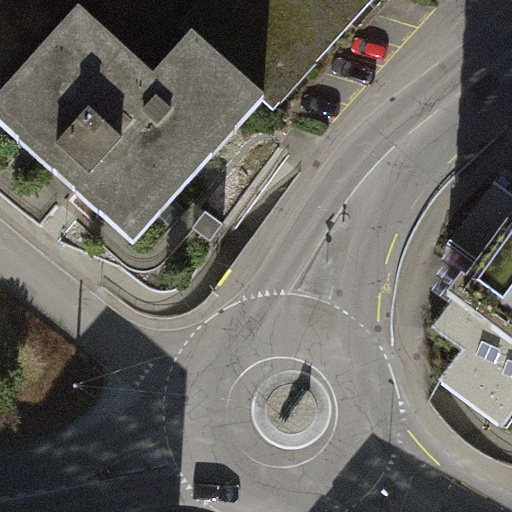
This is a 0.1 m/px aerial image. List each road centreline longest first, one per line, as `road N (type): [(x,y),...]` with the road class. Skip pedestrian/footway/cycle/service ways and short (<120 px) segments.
road 1 (tertiary): [(312,325),(348,211),(367,178),(511,51)]
road 2 (unclassified): [(203,381),(154,361),(0,243)]
road 3 (tertiary): [(205,445),(0,500)]
road 4 (tertiary): [(484,511),(374,429)]
road 5 (tertiary): [(312,325),(285,321),(234,338),(203,381)]
road 6 (tertiary): [(374,429),(376,402),(356,354),(312,325)]
road 7 (tertiary): [(284,499),(342,480),(374,429)]
